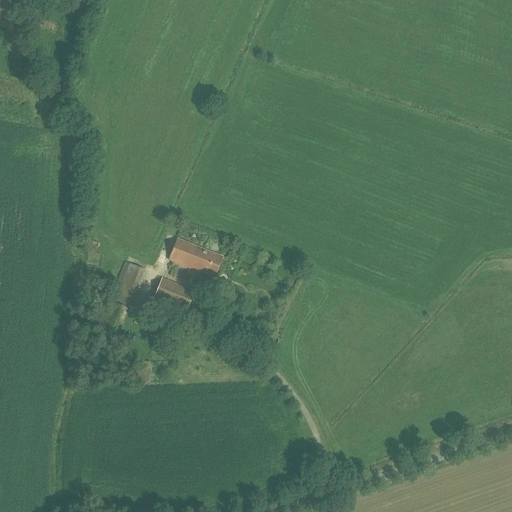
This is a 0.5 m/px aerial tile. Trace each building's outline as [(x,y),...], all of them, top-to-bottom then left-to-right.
[(178,239),(170,261),(188,268),(201,273),(215,278),(223,258),(210,252),(197,246),(178,239)] [(126,262),(114,291),(119,293),(117,297),(131,303),(135,291),(123,286),(130,271),(138,274),(141,268),(126,262)] [(163,278),(154,299),(187,312),(195,291),(163,278)] [(107,300),(96,328),(117,337),(128,310),(128,309),(107,300)] [(137,363),(138,384),(150,384),(150,362),(137,363)]
